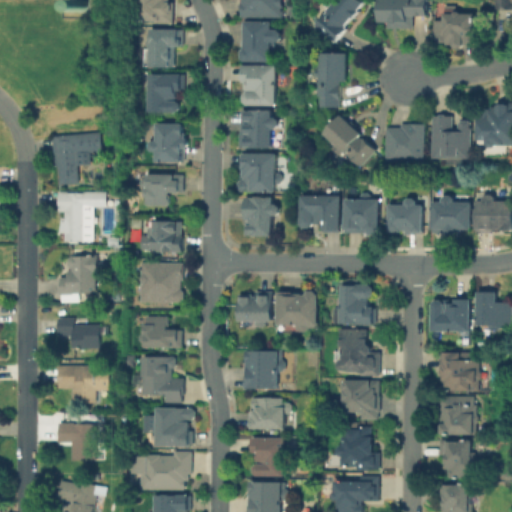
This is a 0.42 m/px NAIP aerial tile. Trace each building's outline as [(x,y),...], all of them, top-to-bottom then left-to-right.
[(93,2),(94,0),(104,0),(105,1),(105,3),(105,6),(104,9),(101,10),(97,10),(94,9),(94,7),(93,5),(93,2)] [(145,22),(145,0),(175,0),(175,1),(179,1),(178,24),(160,23),(160,22),(145,22)] [(240,17),(240,0),(284,0),(284,17),(240,17)] [(316,25),(329,8),(325,4),(329,0),(331,0),(334,2),(335,0),(363,0),(366,2),(346,27),(347,28),(336,43),(316,25)] [(377,0),(429,0),(429,16),(414,16),(414,29),(387,29),(387,22),(377,22),(377,0)] [(511,9),(496,10),(496,0),(511,0),(511,9)] [(446,45),(446,43),(434,43),(434,20),(443,20),(443,13),(452,13),(454,11),(458,11),(460,13),(476,13),(476,24),(481,24),(481,45),(463,45),(460,48),(455,48),(452,45),(446,45)] [(272,62),(243,61),(239,58),(240,51),(243,49),(243,21),(273,21),(273,29),(279,30),(282,33),(282,38),(278,42),(275,42),(275,51),(272,51),(272,62)] [(179,46),(179,67),(157,67),(157,29),(185,28),(185,38),(187,38),(187,46),(179,46)] [(320,107),(320,96),(318,96),(319,78),(316,78),(316,68),(319,68),(319,53),(347,53),(347,82),(340,82),(340,86),(341,86),(341,101),(340,101),(340,107),(320,107)] [(246,105),(242,101),(242,96),(246,91),(255,91),(246,91),(246,82),(241,82),(241,65),(277,66),(277,106),(246,105)] [(154,111),(155,74),(188,73),(188,90),(184,90),(184,98),(174,98),(174,101),(183,101),(187,104),(187,109),(184,112),(154,111)] [(480,109),(483,108),(483,107),(495,107),(495,104),(499,104),(499,102),(511,102),(511,145),(496,145),(494,147),(489,147),(486,146),(486,140),(477,140),(476,121),(477,120),(477,114),(480,114),(480,109)] [(239,148),(240,132),(241,109),(272,109),(272,117),(275,117),(278,121),(278,126),(275,129),(272,131),(272,148),(239,148)] [(361,168),(343,152),(341,155),(334,148),(335,146),(322,134),(340,114),(363,134),(360,137),(366,139),(378,150),(361,168)] [(433,158),(433,115),(454,116),(454,129),(459,129),(459,122),(461,122),(461,120),(469,120),(469,123),(472,123),(472,158),(433,158)] [(161,162),(162,151),(158,151),(155,149),(155,144),(158,141),(162,141),(162,123),(189,123),(189,133),(191,133),(191,138),(194,138),(194,148),(189,148),(189,162),(161,162)] [(387,161),(387,127),(401,128),(402,124),(410,124),(410,123),(426,123),(425,163),(387,161)] [(117,137),(118,129),(125,130),(125,137),(117,137)] [(82,165),(83,182),(60,184),(56,135),(104,132),(106,151),(95,151),(96,164),(82,165)] [(241,192),(237,188),(237,183),(241,180),(243,180),(243,178),(242,178),(242,169),(241,169),(241,153),(276,154),(276,173),(280,173),(283,175),(283,181),(280,184),(276,184),(276,192),(241,192)] [(150,188),(146,186),(147,183),(149,180),(152,180),(152,174),(188,174),(188,192),(174,192),(174,206),(153,205),(148,204),(147,203),(147,196),(150,196),(150,188)] [(111,191),(111,207),(99,206),(99,241),(69,241),(69,211),(62,211),(62,191),(111,191)] [(344,199),(361,199),(361,196),(363,193),(370,193),(372,196),(372,199),(382,199),(381,232),(378,236),(369,236),(367,233),(345,233),(345,230),(344,230),(344,199)] [(476,232),(476,201),(483,201),(483,198),(486,194),(491,194),(495,198),(495,201),(511,201),(511,229),(493,230),(493,232),(476,232)] [(299,224),(300,196),(341,196),(340,233),(322,233),(322,225),(314,225),(309,228),(302,228),(299,224)] [(431,230),(431,202),(441,202),(441,199),(445,196),(451,196),(454,199),(454,202),(472,202),(472,230),(461,230),(461,231),(456,231),(453,235),(448,235),(445,233),(434,233),(434,230),(431,230)] [(245,236),(246,223),(248,223),(248,221),(244,221),(245,197),(273,197),(273,205),(276,205),(279,207),(279,213),(276,215),(273,215),(273,237),(245,236)] [(388,232),(388,205),(405,205),(405,202),(408,198),(413,199),(416,201),(416,205),(423,205),(422,233),(412,233),(412,231),(402,231),(402,233),(388,232)] [(159,252),(159,250),(146,250),(146,235),(152,235),(152,228),(158,228),(158,221),(186,221),(187,236),(189,236),(188,252),(159,252)] [(74,256),(102,255),(103,274),(99,274),(99,293),(84,294),(84,301),(66,302),(66,294),(65,294),(65,278),(70,278),(70,271),(74,271),(74,268),(71,266),(71,260),(74,256)] [(145,302),(146,262),(187,263),(186,289),(189,292),(189,299),(185,303),(145,302)] [(334,322),(335,307),(340,307),(340,283),(369,282),(373,286),(373,292),(369,296),(360,296),(360,298),(369,297),(369,305),(373,305),(373,307),(377,307),(378,323),(334,322)] [(277,323),(277,289),(303,289),(308,287),(316,286),(320,289),(320,293),(318,297),(318,327),(309,327),(306,330),(300,330),(296,327),(296,323),(277,323)] [(477,324),(477,289),(497,289),(497,300),(511,300),(511,326),(500,326),(500,328),(490,328),(489,324),(477,324)] [(238,319),(238,292),(253,292),(253,294),(256,294),(256,290),(274,290),(274,319),(267,319),(268,324),(265,326),(259,326),(256,323),(256,319),(238,319)] [(441,297),(443,300),(443,298),(449,298),(450,301),(454,301),(454,296),(472,296),(471,330),(432,329),(431,301),(435,297),(441,297)] [(151,347),(151,343),(146,342),(144,340),(144,336),(147,333),(149,333),(149,325),(150,325),(150,316),(172,316),(172,318),(174,318),(174,324),(173,324),(174,330),(186,329),(187,348),(151,347)] [(63,336),(63,317),(78,318),(79,325),(103,324),(103,326),(111,326),(112,335),(104,335),(104,348),(77,348),(77,339),(72,339),(72,336),(63,336)] [(342,357),(342,346),(339,346),(339,327),(368,327),(368,336),(367,336),(367,342),(368,342),(372,348),(372,350),(382,350),(382,375),(361,374),(361,370),(348,370),(348,369),(340,368),(337,365),(337,360),(340,357),(342,357)] [(244,387),(245,348),(283,348),(283,358),(286,361),(286,367),(283,370),(278,370),(278,387),(244,387)] [(480,390),(442,390),(443,379),(441,379),(441,350),(472,350),(472,358),(480,358),(480,370),(482,372),(482,376),(480,379),(480,390)] [(147,395),(147,357),(178,356),(180,358),(180,366),(178,369),(177,369),(176,378),(189,378),(188,403),(171,403),(172,395),(147,395)] [(63,387),(63,365),(113,365),(113,390),(99,390),(99,403),(77,403),(77,387),(63,387)] [(344,410),(344,399),(342,399),(342,379),(344,379),(344,378),(371,378),(371,379),(381,379),(381,411),(380,411),(380,418),(363,418),(363,410),(344,410)] [(478,434),(442,434),(440,431),(441,395),(475,395),(475,404),(478,404),(478,414),(479,415),(479,420),(478,422),(478,434)] [(249,427),(249,425),(248,425),(248,416),(249,416),(250,410),(252,410),(252,408),(255,408),(255,407),(252,407),(252,396),(283,396),(283,401),(290,401),(293,405),(293,410),(290,413),(287,413),(287,427),(249,427)] [(161,447),(161,443),(155,443),(155,436),(161,436),(161,408),(197,408),(200,412),(200,417),(197,419),(191,419),(185,422),(196,422),(195,431),(197,431),(196,447),(161,447)] [(332,464),(332,453),(339,453),(337,451),(337,447),(339,444),(342,444),(342,434),(347,434),(347,427),(349,427),(349,421),(359,421),(359,425),(372,426),(373,436),(374,437),(374,443),(373,445),(373,451),(382,451),(381,469),(359,469),(358,464),(354,464),(354,466),(350,466),(345,464),(332,464)] [(62,441),(63,423),(100,424),(100,460),(75,460),(76,442),(62,441)] [(251,435),(285,436),(288,439),(288,446),(285,449),(285,475),(255,474),(252,470),(252,465),(256,462),(255,452),(251,452),(251,435)] [(449,477),(449,468),(444,468),(444,455),(441,455),(441,438),(461,439),(461,437),(473,437),(473,451),(476,451),(476,477),(449,477)] [(146,490),(146,474),(136,474),(136,456),(153,456),(154,455),(166,455),(166,456),(179,456),(179,451),(197,452),(197,474),(194,474),(194,481),(191,481),(191,489),(189,489),(189,490),(146,490)] [(91,481),(91,474),(102,473),(103,480),(91,481)] [(339,511),(339,504),(339,499),(333,499),(331,495),(331,492),(333,490),(333,479),(361,479),(361,474),(381,474),(381,499),(364,499),(364,511),(339,511)] [(63,498),(67,479),(103,486),(98,511),(77,511),(79,501),(63,498)] [(248,511),(249,480),(286,480),(286,487),(290,490),(290,496),(286,500),(281,500),(281,511),(248,511)] [(445,511),(443,511),(442,499),(441,499),(440,482),(458,483),(458,481),(469,481),(470,494),(473,495),(473,511),(445,511)] [(160,511),(160,495),(196,495),(195,511),(160,511)]
